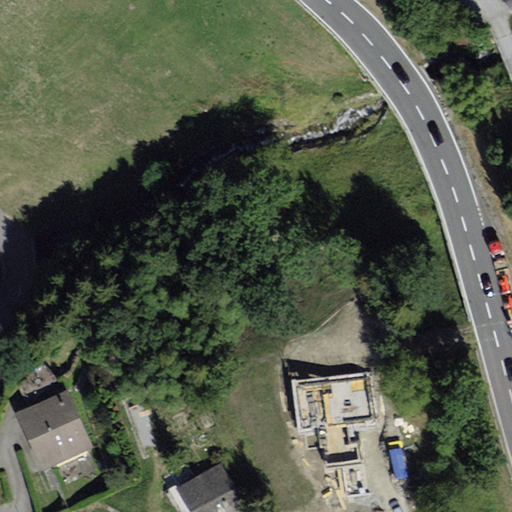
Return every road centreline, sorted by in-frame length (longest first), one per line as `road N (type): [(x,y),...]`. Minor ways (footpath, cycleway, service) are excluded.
road 1 (secondary): [(327,0),(399,79),(434,142),(511,396)]
road 2 (residential): [(0,336),(29,272),(17,238),(0,224)]
